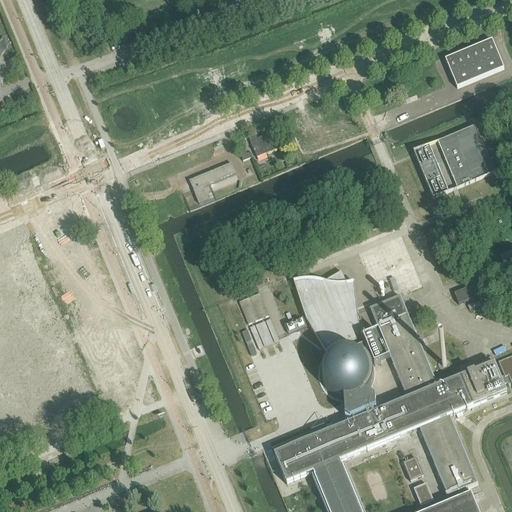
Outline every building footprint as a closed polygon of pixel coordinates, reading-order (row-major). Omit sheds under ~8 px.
[(4,38),(0,42),(0,55),(2,56),(11,44),(4,38)] [(491,42),(491,43),(448,61),(448,60),(445,61),(457,90),(504,70),(492,42),(491,42)] [(352,107),(349,99),(343,101),(347,110),(352,107)] [(475,127),(414,153),(433,200),(495,174),(475,127)] [(254,152),(254,153),(255,153),(257,159),(283,148),(277,132),(257,140),(255,136),(249,139),(254,152)] [(251,153),(241,157),(243,162),(253,158),(251,153)] [(209,202),(203,189),(236,176),(232,165),(190,182),(199,206),(209,202)] [(46,221),(0,239),(0,436),(12,432),(14,436),(44,423),(43,420),(62,412),(64,415),(117,393),(46,221)] [(511,249),(499,255),(505,269),(511,266),(511,249)] [(347,287),(342,274),(324,284),(320,284),(319,283),(316,283),(314,283),(311,282),(309,282),(306,283),(302,283),(299,284),(296,284),(295,285),(307,321),(326,353),(326,352),(328,351),(330,350),(333,348),(334,347),(336,347),(338,346),(341,345),(342,345),(344,345),(346,345),(348,345),(350,345),(352,345),(354,346),(356,346),(357,338),(360,341),(368,338),(362,322),(358,322),(354,285),(352,286),(350,286),(347,287)] [(483,308),(493,304),(485,283),(475,287),(483,308)] [(474,287),(455,295),(459,306),(478,298),(474,287)] [(344,426),(345,427),(335,431),(332,424),(328,425),(325,427),(328,434),(275,456),(287,486),(314,475),(315,479),(328,511),(478,511),(472,496),(470,497),(468,490),(478,486),(451,419),(507,395),(503,386),(495,365),(492,359),(492,358),(489,359),(478,364),(481,371),(438,388),(400,298),(370,310),(394,367),(393,368),(395,374),(396,374),(408,401),(375,415),(374,412),(376,411),(376,400),(368,394),(369,393),(370,391),(372,389),(373,387),(373,385),(374,383),(375,381),(375,379),(375,376),(375,374),(375,372),(375,370),(374,368),(374,367),(373,366),(373,363),(372,362),(370,359),(369,358),(368,356),(366,354),(364,353),(362,351),(360,350),(359,349),(358,349),(356,348),(353,347),(350,347),(348,347),(345,347),(343,347),(340,347),(338,348),(337,348),(335,349),(333,350),(331,351),(329,353),(327,354),(325,356),(324,358),(323,359),(322,361),(321,363),(320,365),(319,367),(319,369),(319,370),(318,372),(318,373),(318,375),(318,377),(318,378),(319,381),(319,383),(320,385),(320,386),(321,387),(322,389),(323,392),(325,394),(326,395),(328,397),(330,398),(332,400),(334,401),(336,402),(338,402),(339,403),(342,403),(344,404),(344,403),(345,418),(351,422),(354,421),(354,423),(351,425),(350,424),(344,426)] [(303,320),(285,327),(289,336),(307,328),(303,320)] [(248,332),(242,334),(246,344),(252,342),(248,332)] [(365,340),(364,340),(364,341),(369,353),(370,354),(375,368),(378,366),(381,365),(390,361),(391,361),(390,360),(385,348),(385,347),(380,335),(379,334),(371,337),(370,338),(365,340)] [(253,345),(248,347),(252,357),(257,355),(253,345)]
